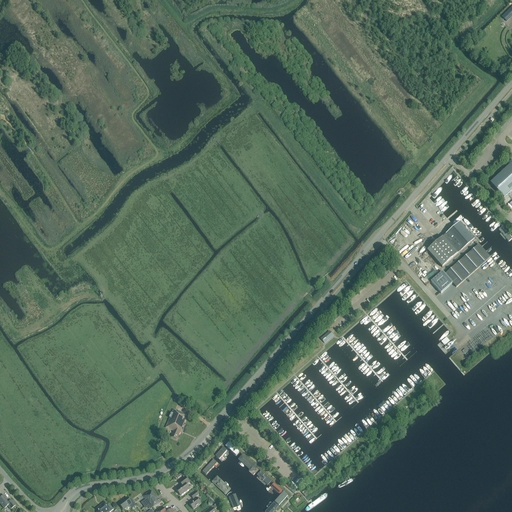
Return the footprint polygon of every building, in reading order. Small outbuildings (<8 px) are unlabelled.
[(511,163),(490,183),(504,198),(511,190),(511,163)] [(442,268),(474,240),(459,224),(427,252),(442,268)] [(479,245),(445,275),(442,273),(431,283),(441,294),(452,284),(456,288),(490,258),(479,245)] [(334,336),(329,331),(320,339),(325,344),(334,336)] [(188,416),(174,410),(166,429),(173,432),(171,437),(172,437),(172,438),(177,440),(180,433),(181,433),(188,416)] [(225,446),(239,458),(242,455),(228,443),(225,446)] [(219,460),(228,451),(224,447),(215,457),(219,460)] [(239,460),(249,469),(255,474),(259,470),(243,456),(239,460)] [(206,476),(214,467),(218,463),(214,459),(202,472),(206,476)] [(268,484),(271,481),(261,472),(258,474),(268,484)] [(176,490),(181,496),(190,490),(186,485),(189,483),(185,477),(179,482),(182,485),(176,490)] [(231,490),(217,477),(212,483),(226,496),(231,490)] [(296,481),(302,486),(306,482),(300,477),(296,481)] [(271,486),(280,495),(283,492),(273,483),(271,486)] [(156,498),(151,492),(148,494),(147,493),(143,496),(146,500),(142,503),(146,508),(148,506),(150,509),(153,506),(156,504),(155,503),(153,504),(151,501),(156,498)] [(194,500),(189,504),(193,510),(201,504),(197,498),(196,497),(199,495),(196,492),(191,496),(193,499),(194,499),(194,500)] [(281,505),(289,496),(285,493),(277,502),(281,505)] [(305,510),(306,511),(309,511),(329,497),(326,493),(305,510)] [(234,511),(241,508),(235,494),(228,497),(234,511)] [(0,498),(0,503),(4,509),(8,506),(10,509),(16,505),(11,500),(9,502),(4,496),(0,498)] [(124,510),(129,506),(132,509),(136,506),(131,499),(129,500),(127,498),(122,502),(122,501),(118,504),(120,507),(121,506),(124,510)] [(98,511),(106,511),(107,511),(109,511),(113,510),(109,504),(107,505),(105,502),(102,505),(102,506),(97,509),(98,511),(99,511),(98,511)]
